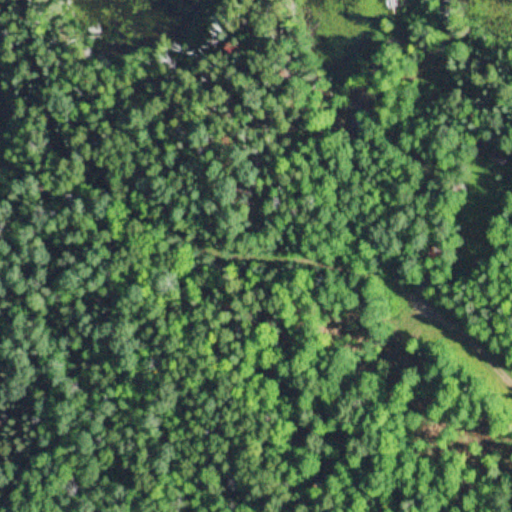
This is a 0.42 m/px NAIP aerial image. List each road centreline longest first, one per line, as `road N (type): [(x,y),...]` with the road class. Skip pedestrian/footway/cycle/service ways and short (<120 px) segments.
road 1 (track): [(24,0),(62,131),(90,178),(159,233),(231,257),(314,259),(361,271),(416,306)]
road 2 (residential): [(511,382),(464,333),(416,306)]
